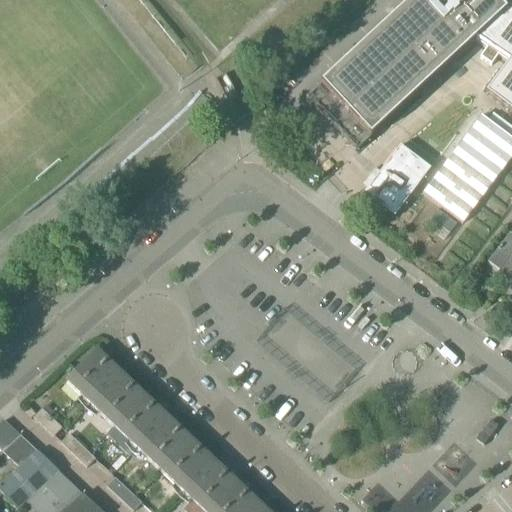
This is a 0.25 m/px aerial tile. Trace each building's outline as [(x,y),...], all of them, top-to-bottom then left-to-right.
[(511,0),(410,0),(304,101),(353,154),(474,43),(485,50),(479,59),(490,67),(496,58),(506,65),(483,96),(511,118),(511,0)] [(301,122),(293,113),(286,120),(294,128),(301,122)] [(511,143),(480,119),(422,196),(461,225),(511,156),(511,143)] [(360,196),(391,220),(427,172),(396,149),(376,174),(372,171),(360,188),(364,191),(360,196)] [(435,215),(429,223),(448,237),(454,229),(435,215)] [(498,276),(505,281),(511,271),(511,241),(509,239),(509,238),(508,237),(487,266),(487,267),(488,266),(499,275),(498,276)] [(100,418),(159,473),(199,511),(264,511),(262,510),(259,511),(248,511),(256,504),(215,466),(203,479),(197,473),(209,460),(168,422),(156,435),(150,429),(163,416),(122,378),(110,391),(104,385),(116,372),(96,353),(66,385),(98,415),(100,418)] [(33,420),(43,429),(51,420),(41,411),(33,420)] [(100,418),(98,415),(94,419),(84,411),(73,423),(89,434),(100,418)] [(51,420),(43,429),(53,439),(61,430),(51,420)] [(0,426),(0,452),(1,454),(19,438),(3,423),(0,426)] [(475,442),(483,448),(497,428),(490,423),(475,442)] [(60,445),(73,458),(81,449),(68,437),(60,445)] [(1,454),(17,469),(35,453),(19,438),(1,454)] [(81,449),(73,458),(86,470),(94,461),(81,449)] [(17,511),(25,504),(39,492),(58,474),(35,453),(17,469),(18,471),(0,488),(0,500),(2,498),(17,511)] [(39,492),(25,504),(32,511),(65,511),(66,511),(82,497),(58,474),(39,492)] [(129,494),(114,480),(106,489),(121,503),(129,494)] [(129,494),(121,503),(130,511),(133,511),(141,505),(129,494)] [(66,511),(65,511),(97,511),(82,497),(66,511)]
